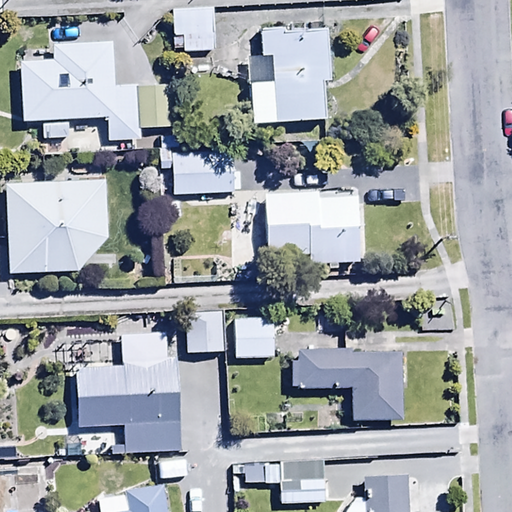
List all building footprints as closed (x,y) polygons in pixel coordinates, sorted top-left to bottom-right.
[(212,0),(170,0),(171,34),(213,33),(212,0)] [(322,122),(320,84),(327,84),(324,30),(257,33),(259,60),(268,59),(269,86),(246,87),(248,126),(322,122)] [(135,131),(133,90),(109,90),(109,46),(50,46),(51,63),(17,64),(18,124),(39,124),(39,142),(67,141),(67,121),(104,120),(104,143),(135,143),(135,131)] [(133,90),(135,131),(169,130),(169,90),(133,90)] [(172,177),(230,174),(229,132),(170,135),(172,177)] [(94,184),(3,185),(5,277),(75,275),(105,240),(104,194),(94,184)] [(353,200),(314,200),(314,197),(262,198),(263,258),(306,257),(306,267),(355,266),(353,200)] [(217,292),(181,293),(182,337),(218,337),(217,292)] [(230,300),(230,341),(272,340),(272,299),(230,300)] [(404,403),(404,333),(288,333),(288,373),(345,373),(345,403),(404,403)] [(178,455),(174,360),(160,361),(160,349),(119,350),(119,366),(70,368),(73,431),(120,429),(121,449),(109,449),(109,458),(178,455)] [(275,485),(276,506),(353,504),(352,482),(319,483),(318,465),(241,468),(242,486),(275,485)] [(404,511),(403,477),(361,479),(362,511),(404,511)] [(441,511),(440,483),(423,484),(424,511),(441,511)] [(163,511),(159,488),(93,502),(94,511),(163,511)]
